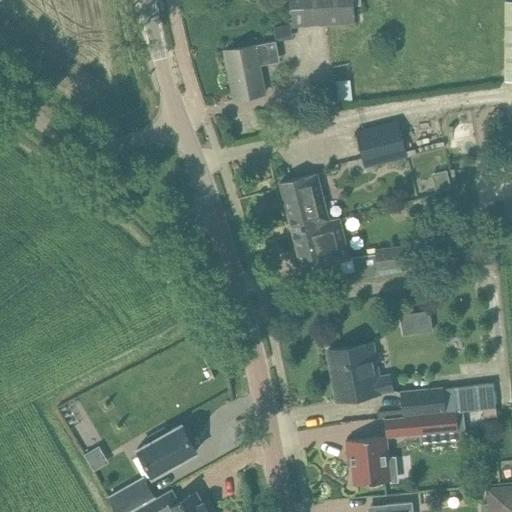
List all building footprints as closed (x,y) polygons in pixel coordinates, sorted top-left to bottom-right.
[(287,0),(290,28),(354,22),(352,0),(287,0)] [(279,62),(275,41),(224,51),(229,73),(231,73),(236,99),(265,93),(260,66),(279,62)] [(322,81),(323,102),(350,101),(349,80),(322,81)] [(498,109),(492,117),(497,122),(504,114),(498,109)] [(356,133),(364,166),(402,156),(393,123),(356,133)] [(279,183),(291,230),(328,220),(316,174),(279,183)] [(511,198),(502,198),(503,224),(511,223),(511,198)] [(348,259),(338,218),(328,220),(328,221),(291,230),(300,264),(325,258),(327,263),(348,259)] [(412,246),(376,252),(378,268),(414,263),(412,246)] [(414,313),(400,315),(403,335),(418,333),(414,313)] [(392,390),(389,376),(373,379),(367,343),(328,350),(337,401),(376,393),(392,390)] [(492,384),(401,392),(403,410),(404,416),(404,417),(461,411),(462,411),(482,409),(495,408),(492,384)] [(461,411),(404,417),(405,435),(442,431),(442,439),(463,437),(461,412),(461,411)] [(166,432),(164,428),(148,437),(150,441),(137,449),(152,477),(196,452),(180,424),(166,432)] [(366,438),(346,440),(348,465),(351,465),(353,484),(363,483),(366,487),(375,486),(377,481),(390,480),(386,437),(386,436),(366,438)] [(142,477),(108,497),(115,511),(132,511),(147,504),(147,503),(154,499),(144,481),(142,477)] [(487,511),(511,511),(511,485),(486,488),(487,511)] [(147,504),(132,511),(208,511),(203,502),(201,503),(195,492),(177,502),(171,490),(172,490),(172,489),(154,499),(147,503),(147,504)] [(412,511),(412,502),(386,504),(386,511),(412,511)]
